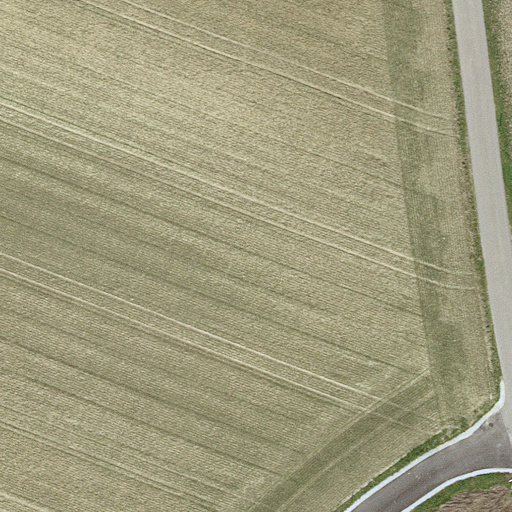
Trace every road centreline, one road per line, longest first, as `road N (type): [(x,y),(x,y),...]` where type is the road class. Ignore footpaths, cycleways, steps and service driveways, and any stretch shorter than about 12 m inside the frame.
road 1 (track): [(469,0),(511,314)]
road 2 (track): [(511,439),(382,511)]
